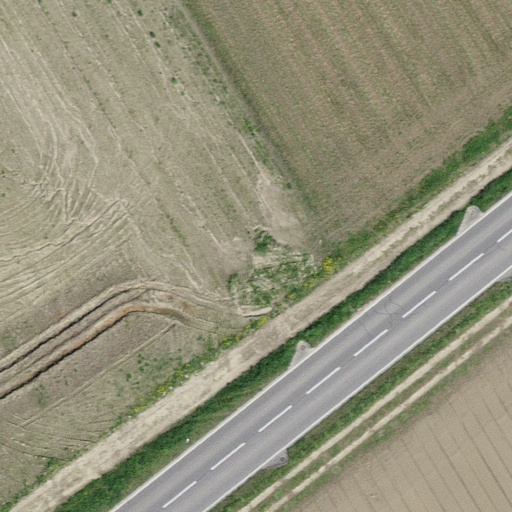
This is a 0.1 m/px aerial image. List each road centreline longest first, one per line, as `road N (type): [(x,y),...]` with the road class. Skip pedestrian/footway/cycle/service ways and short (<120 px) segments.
road 1 (track): [(21,511),(511,134)]
road 2 (unclassified): [(511,254),(177,511)]
road 3 (track): [(277,511),(511,326)]
